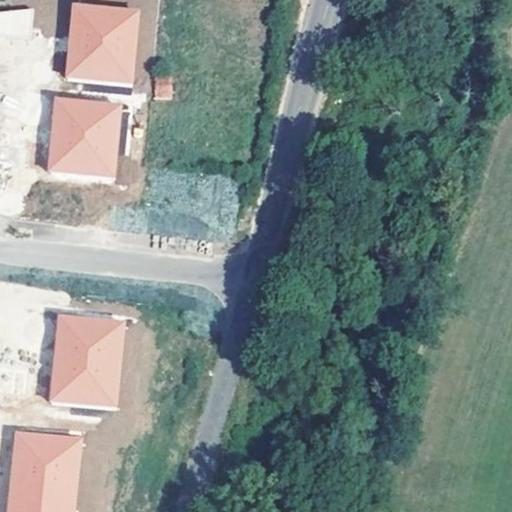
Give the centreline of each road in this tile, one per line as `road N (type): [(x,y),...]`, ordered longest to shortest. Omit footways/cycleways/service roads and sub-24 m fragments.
road 1 (tertiary): [(258,278),(333,0)]
road 2 (residential): [(258,278),(0,246)]
road 3 (tertiary): [(196,511),(258,278)]
